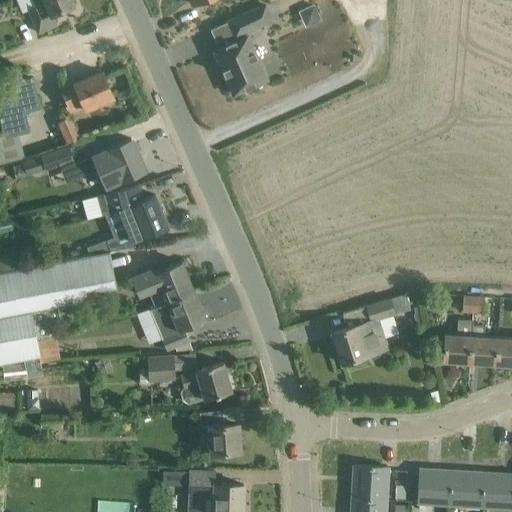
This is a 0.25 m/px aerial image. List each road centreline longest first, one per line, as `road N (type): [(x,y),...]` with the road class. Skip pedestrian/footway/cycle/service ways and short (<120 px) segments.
road 1 (unclassified): [(299,412),(271,305),(127,0)]
road 2 (residential): [(299,412),(328,426),(424,430),(511,400)]
